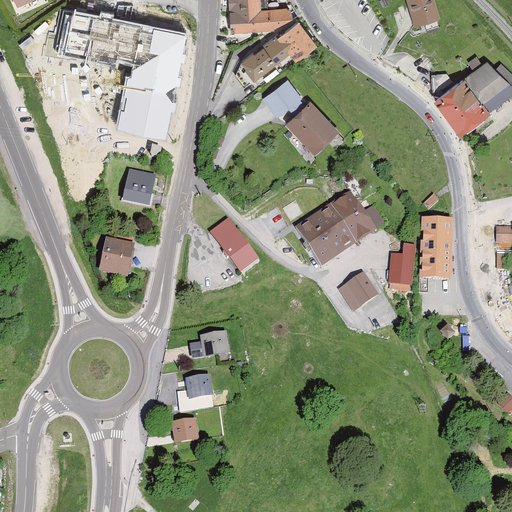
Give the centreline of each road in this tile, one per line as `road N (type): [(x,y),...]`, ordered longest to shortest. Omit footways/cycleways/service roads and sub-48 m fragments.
road 1 (secondary): [(305,0),(335,42),(434,118),(457,163),(463,214)]
road 2 (residential): [(182,179),(206,186),(276,255),(335,278)]
road 3 (secondary): [(182,179),(208,0)]
road 4 (primary): [(58,253),(0,104)]
road 5 (secondary): [(511,355),(471,293),(463,214)]
